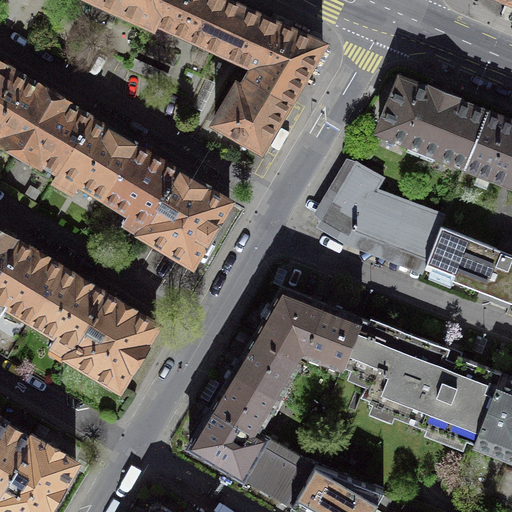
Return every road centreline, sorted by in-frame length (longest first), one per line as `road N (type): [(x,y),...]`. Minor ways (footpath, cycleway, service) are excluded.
road 1 (residential): [(279,204),(0,36)]
road 2 (residential): [(511,329),(262,233)]
road 3 (residential): [(0,202),(207,327)]
road 4 (residential): [(279,204),(391,13)]
road 5 (residential): [(0,369),(136,448)]
road 6 (residential): [(136,448),(207,327)]
road 7 (secondary): [(511,62),(391,13)]
road 8 (residential): [(246,511),(136,448)]
